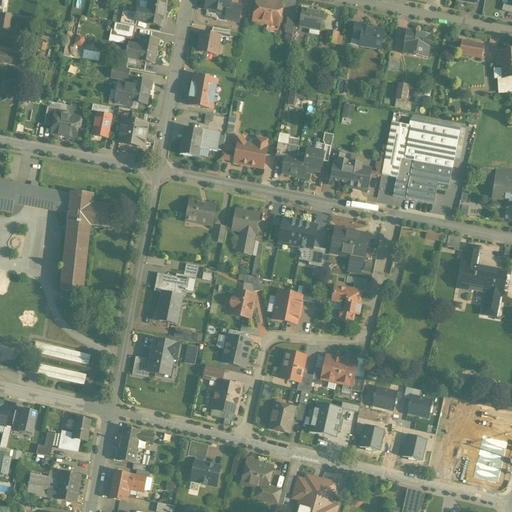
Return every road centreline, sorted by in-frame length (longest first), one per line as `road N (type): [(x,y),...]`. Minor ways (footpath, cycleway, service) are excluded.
road 1 (residential): [(394,213),(371,324),(351,339),(270,339),(242,442)]
road 2 (residential): [(158,171),(111,412)]
road 3 (residential): [(158,171),(394,213)]
road 4 (residential): [(188,0),(158,171)]
road 5 (residential): [(351,0),(511,30)]
road 6 (residential): [(0,141),(158,171)]
road 7 (residential): [(242,442),(386,474)]
road 8 (residential): [(111,412),(242,442)]
road 9 (residential): [(386,474),(511,502)]
road 10 (residential): [(394,213),(511,237)]
